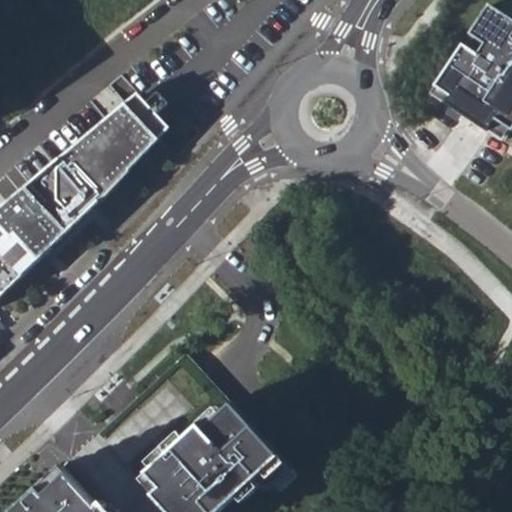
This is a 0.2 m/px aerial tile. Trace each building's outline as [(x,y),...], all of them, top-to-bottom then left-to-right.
[(448,103),(491,131),(491,129),(506,140),(511,131),(511,0),(506,0),(500,10),(492,5),(472,34),(479,39),(472,49),(465,45),(439,86),(453,95),(448,103)] [(141,91),(127,104),(159,139),(171,127),(141,91)] [(0,211),(0,296),(159,139),(127,104),(0,211)] [(163,486),(155,493),(171,511),(220,511),(258,478),(270,491),(294,469),(234,403),(206,429),(201,425),(150,471),(163,486)] [(64,464),(40,486),(47,493),(70,471),(64,464)] [(40,486),(11,511),(114,511),(104,501),(100,504),(70,471),(47,493),(40,486)]
